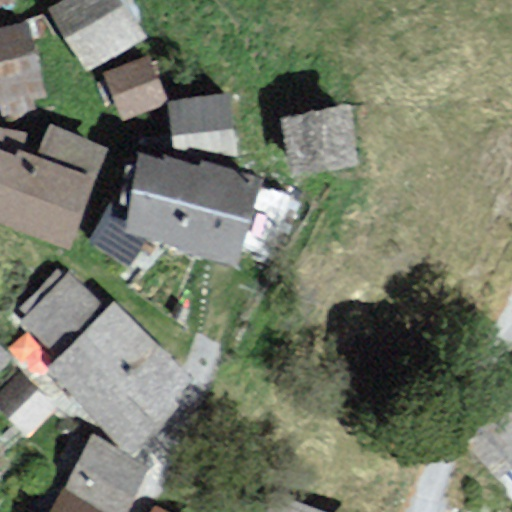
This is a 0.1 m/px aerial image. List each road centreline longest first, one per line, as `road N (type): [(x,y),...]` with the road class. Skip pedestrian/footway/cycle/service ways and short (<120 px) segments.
road 1 (residential): [(429,511),(511,333)]
road 2 (residential): [(228,375),(164,511)]
